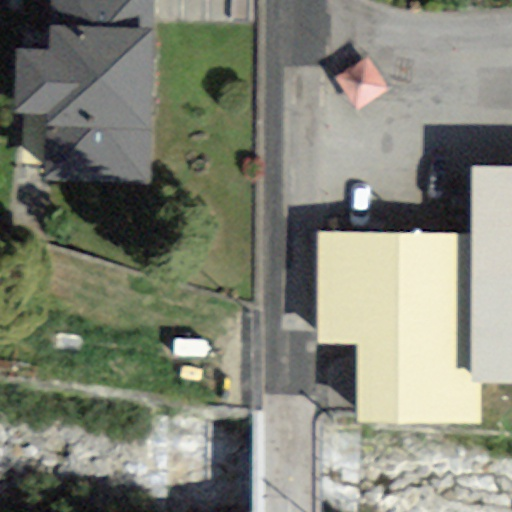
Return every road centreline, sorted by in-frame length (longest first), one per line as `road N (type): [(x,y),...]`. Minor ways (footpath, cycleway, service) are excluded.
road 1 (tertiary): [(290,511),(297,29)]
road 2 (unclassified): [(511,25),(297,29)]
